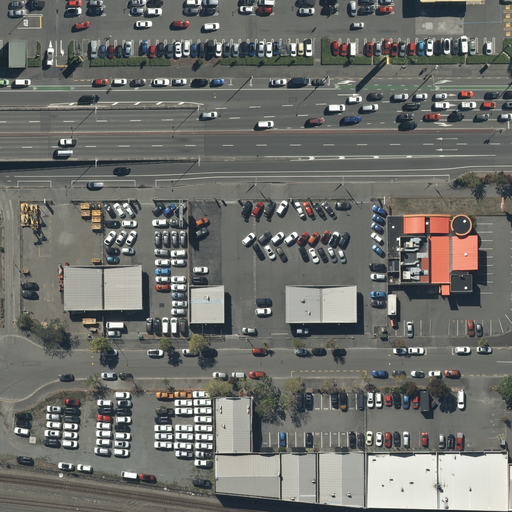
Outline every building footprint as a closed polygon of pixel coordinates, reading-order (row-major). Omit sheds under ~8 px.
[(455,216),(394,216),(394,273),(405,273),(405,285),(439,285),(446,285),(446,297),(454,297),(454,294),(476,294),(476,276),(472,276),(472,272),(481,272),(480,237),(471,237),(475,232),(476,226),(473,219),(467,216),(462,216),(455,220),(455,216)] [(141,311),(141,266),(65,267),(66,311),(141,311)] [(226,325),(225,286),(191,286),(191,325),(226,325)] [(358,286),(287,287),(288,324),(358,324),(358,286)] [(254,455),(253,398),(217,399),(217,455),(254,455)] [(509,452),(437,453),(438,511),(509,511),(509,465),(509,452)] [(437,453),(367,454),(368,509),(438,511),(437,453)] [(320,454),(282,455),(283,501),(321,504),(320,454)] [(367,454),(320,454),(321,504),(368,509),(367,454)] [(282,455),(216,457),(216,492),(283,501),(282,455)]
